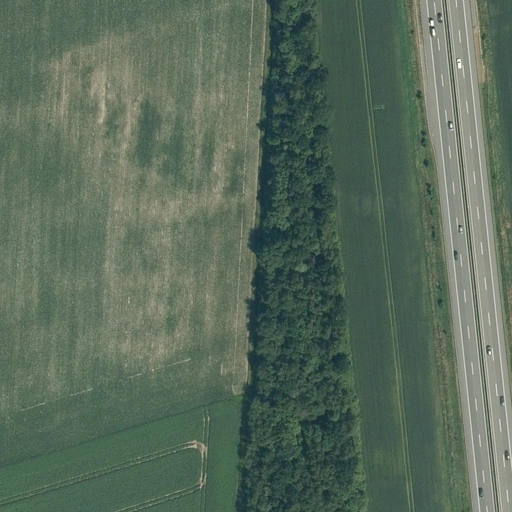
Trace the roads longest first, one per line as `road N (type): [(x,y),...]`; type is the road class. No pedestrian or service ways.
road 1 (motorway): [(433,0),(486,511)]
road 2 (motorway): [(507,511),(455,0)]
